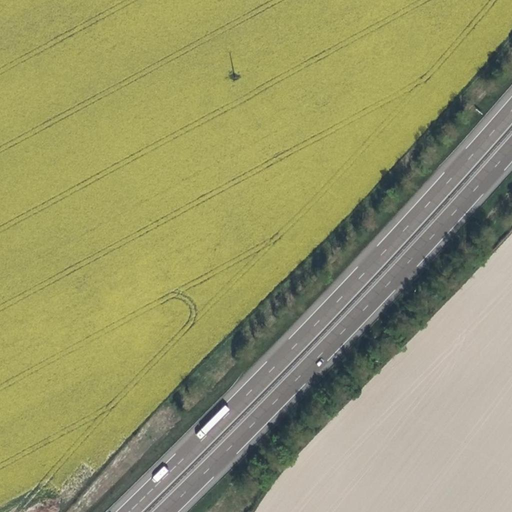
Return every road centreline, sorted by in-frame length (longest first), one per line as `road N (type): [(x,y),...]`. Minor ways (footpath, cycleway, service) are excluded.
road 1 (motorway): [(511,110),(356,282),(128,511)]
road 2 (motorway): [(164,511),(511,147)]
